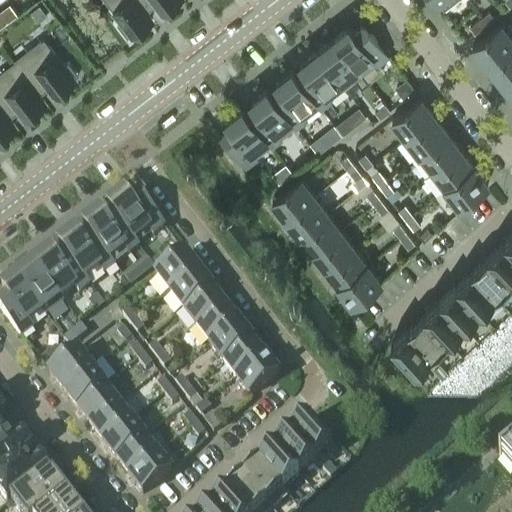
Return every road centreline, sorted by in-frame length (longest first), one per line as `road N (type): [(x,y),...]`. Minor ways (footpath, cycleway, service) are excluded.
road 1 (residential): [(182,511),(320,386),(114,124)]
road 2 (residential): [(385,0),(511,166)]
road 3 (tertiary): [(114,124),(278,0)]
road 4 (residential): [(511,211),(371,340)]
road 5 (residential): [(0,362),(115,511)]
road 6 (tertiary): [(0,213),(114,124)]
